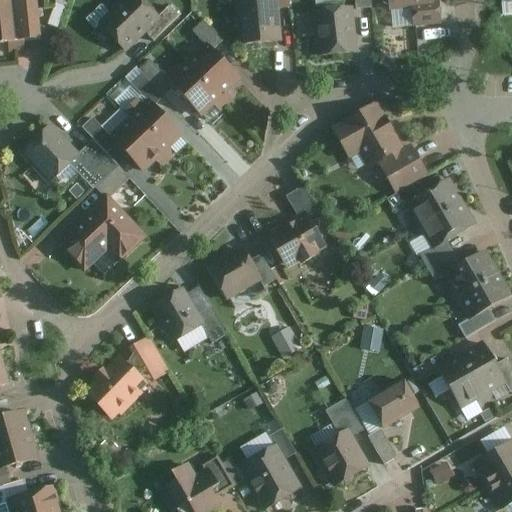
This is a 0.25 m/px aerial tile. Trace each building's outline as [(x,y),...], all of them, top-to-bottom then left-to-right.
[(0,0),(0,41),(13,40),(9,0),(0,0)] [(38,38),(34,0),(9,0),(13,40),(38,38)] [(117,0),(106,11),(100,4),(84,20),(94,30),(97,26),(122,52),(144,32),(160,18),(157,15),(142,0),(117,0)] [(278,8),(277,0),(232,0),(237,47),(281,43),(278,8)] [(277,0),(278,8),(288,7),(287,0),(277,0)] [(433,0),(432,0),(387,0),(388,10),(409,8),(433,6),(433,0)] [(167,5),(157,15),(160,18),(144,32),(153,40),(179,16),(167,5)] [(357,52),(352,5),(312,9),(316,56),(357,52)] [(433,6),(409,8),(412,26),(440,24),(439,6),(433,6)] [(202,44),(212,53),(222,42),(202,22),(191,33),(202,44)] [(212,53),(202,44),(185,62),(228,105),(234,99),(227,91),(239,80),(212,53)] [(228,105),(185,62),(165,79),(201,117),(214,104),(221,111),(228,105)] [(181,135),(146,99),(141,103),(136,98),(121,112),(126,118),(168,162),(175,155),(168,148),(181,135)] [(403,148),(375,101),(329,128),(348,158),(357,154),(367,169),(376,163),(403,148)] [(115,144),(108,135),(91,117),(80,127),(92,140),(105,153),(115,144)] [(168,162),(126,118),(108,135),(115,144),(141,173),(155,161),(162,168),(168,162)] [(77,152),(49,123),(17,153),(47,184),(67,165),(79,154),(77,152)] [(92,140),(77,152),(79,154),(67,165),(91,188),(93,187),(117,166),(105,153),(92,140)] [(409,144),(403,148),(376,163),(395,194),(413,184),(427,174),(409,144)] [(128,178),(117,166),(93,187),(102,196),(105,193),(108,196),(128,178)] [(448,180),(420,196),(405,205),(414,221),(409,224),(413,231),(462,203),(448,180)] [(420,196),(413,184),(395,194),(386,199),(394,212),(405,205),(420,196)] [(285,197),(296,216),(304,212),(311,224),(321,218),(301,187),(285,197)] [(108,196),(105,193),(102,196),(54,244),(82,273),(104,252),(117,263),(147,235),(108,196)] [(462,203),(413,231),(417,238),(422,235),(431,250),(446,241),(474,225),(462,203)] [(311,224),(304,212),(296,216),(264,235),(284,271),(295,265),(297,268),(317,256),(316,253),(325,248),(311,224)] [(419,256),(427,268),(454,253),(446,241),(431,250),(419,256)] [(249,261),(241,247),(206,266),(226,301),(258,283),(261,282),(249,261)] [(454,253),(427,268),(434,282),(444,276),(461,267),(454,253)] [(485,253),(461,267),(444,276),(452,290),(444,295),(449,304),(499,274),(485,253)] [(261,254),(249,261),(261,282),(258,283),(262,289),(275,280),(261,254)] [(499,274),(449,304),(454,312),(460,308),(468,320),(488,309),(511,295),(499,274)] [(197,315),(182,288),(148,307),(170,345),(193,332),(203,326),(197,315)] [(210,307),(197,315),(203,326),(193,332),(201,348),(225,335),(210,307)] [(496,322),(488,309),(468,320),(458,326),(466,339),(496,322)] [(381,351),(384,328),(365,326),(363,348),(381,351)] [(284,358),(302,348),(291,327),(272,336),(284,358)] [(131,355),(125,364),(140,379),(145,374),(152,382),(168,372),(148,338),(127,349),(131,355)] [(482,345),(460,359),(485,399),(507,386),(496,368),(482,345)] [(117,356),(80,393),(110,423),(116,416),(118,419),(142,395),(140,393),(146,386),(140,379),(125,364),(117,356)] [(460,359),(438,373),(463,413),(485,399),(460,359)] [(511,364),(509,360),(496,368),(507,386),(511,393),(511,364)] [(419,409),(403,382),(367,403),(382,430),(419,409)] [(345,430),(350,438),(362,432),(343,400),(324,411),(337,435),(345,430)] [(0,444),(30,436),(23,413),(0,419),(0,444)] [(278,445),(285,459),(294,454),(281,430),(267,437),(273,448),(278,445)] [(337,435),(310,451),(332,488),(367,467),(350,438),(345,430),(337,435)] [(395,458),(379,430),(367,437),(383,465),(395,458)] [(37,459),(30,436),(0,444),(0,469),(5,468),(37,459)] [(473,482),(479,492),(511,473),(511,441),(474,463),(482,477),(473,482)] [(273,448),(237,467),(261,511),(265,511),(303,492),(285,459),(278,445),(273,448)] [(200,473),(214,497),(233,486),(216,456),(196,467),(200,473)] [(431,468),(438,484),(455,477),(448,461),(431,468)] [(211,511),(220,507),(214,497),(200,473),(194,476),(187,464),(168,477),(171,481),(157,491),(170,511),(171,511),(174,510),(175,511),(211,511)] [(0,486),(10,484),(5,468),(0,469),(0,486)] [(511,503),(511,473),(479,492),(484,501),(494,495),(502,509),(511,503)] [(22,480),(10,484),(0,486),(0,504),(4,504),(4,502),(27,495),(22,480)] [(6,511),(54,511),(59,511),(53,488),(27,495),(4,502),(4,504),(6,511)]
